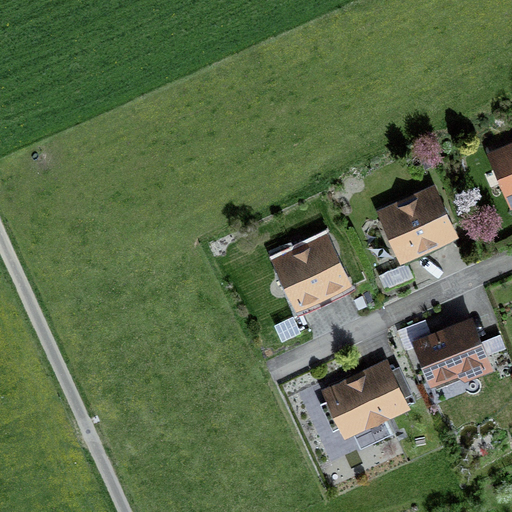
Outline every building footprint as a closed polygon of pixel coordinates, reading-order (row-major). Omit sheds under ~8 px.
[(511,207),(511,139),(485,150),(510,208),(511,207)] [(375,208),(400,263),(459,236),(434,181),(375,208)] [(270,257),(296,310),(352,284),(327,231),(270,257)] [(382,264),(384,259),(382,254),(377,252),(372,254),(370,259),(372,264),(377,266),(382,264)] [(384,288),(413,275),(407,261),(378,274),(384,288)] [(358,309),(367,305),(362,295),(353,299),(358,309)] [(437,390),(493,369),(487,353),(505,346),(500,332),(482,339),(472,314),(430,330),(425,318),(396,329),(404,349),(414,345),(429,385),(434,383),(437,390)] [(274,324),(281,340),(301,331),(293,315),(274,324)] [(410,406),(387,357),(320,388),(326,399),(318,402),(331,430),(338,426),(343,437),(352,433),(359,448),(394,432),(387,417),(410,406)]
